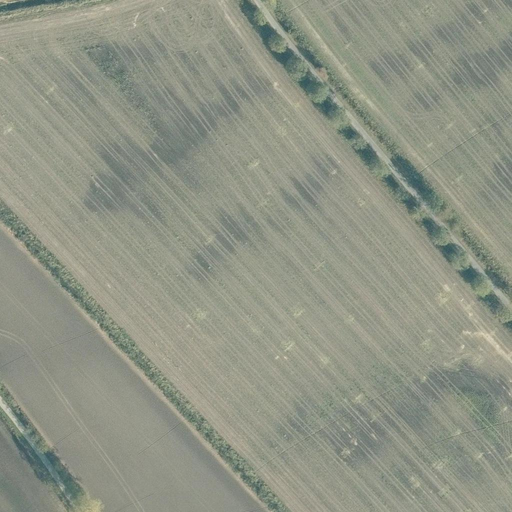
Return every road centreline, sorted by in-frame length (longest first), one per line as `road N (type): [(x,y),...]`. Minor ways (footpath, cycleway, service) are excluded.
road 1 (residential): [(511,299),(264,0)]
road 2 (unclassified): [(80,511),(0,399)]
